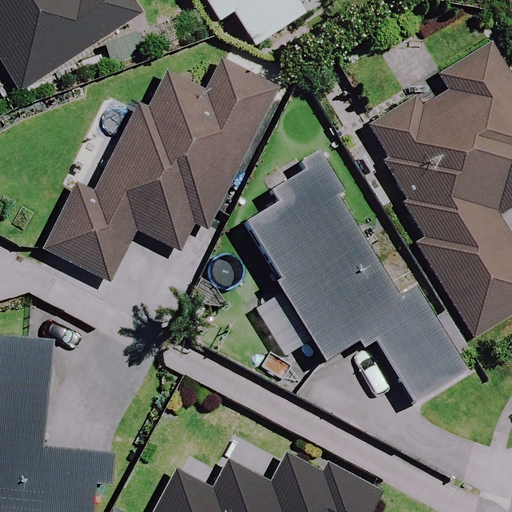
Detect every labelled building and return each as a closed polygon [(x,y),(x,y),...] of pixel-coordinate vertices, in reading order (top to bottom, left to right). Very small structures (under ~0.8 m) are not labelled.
[(0,0),(0,70),(20,101),(139,24),(123,0),(0,0)] [(202,0),(218,25),(233,16),(254,50),(303,18),(291,0),(202,0)] [(408,92),(415,104),(365,130),(425,243),(415,248),(465,342),(511,317),(511,250),(494,217),(511,207),(511,93),(489,49),(435,77),(408,92)] [(274,92),(223,67),(207,100),(155,75),(94,200),(74,191),(41,258),(107,290),(133,237),(190,265),(274,92)] [(396,296),(314,171),(272,199),(282,214),(249,235),(278,278),(269,284),(324,368),(367,340),(409,404),(460,371),(407,289),(396,296)] [(47,351),(0,347),(0,511),(88,511),(91,489),(104,490),(106,460),(38,455),(47,351)] [(372,511),(378,502),(287,457),(270,490),(226,468),(212,496),(173,477),(155,511),(372,511)]
